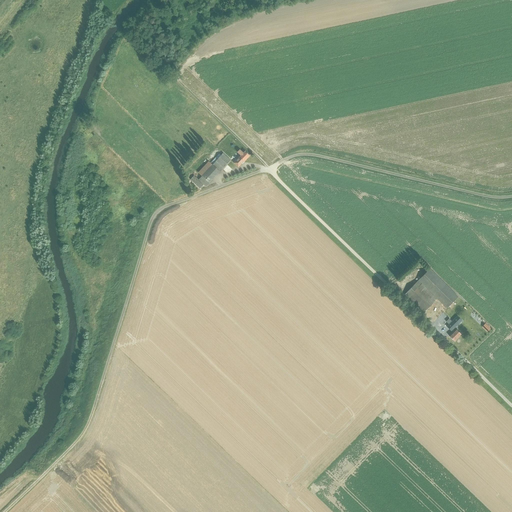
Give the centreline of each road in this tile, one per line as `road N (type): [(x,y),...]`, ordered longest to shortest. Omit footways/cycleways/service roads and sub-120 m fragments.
road 1 (track): [(267,168),(153,213),(89,421),(4,511)]
road 2 (unclassified): [(511,406),(267,168)]
road 3 (track): [(267,168),(311,153),(511,196)]
